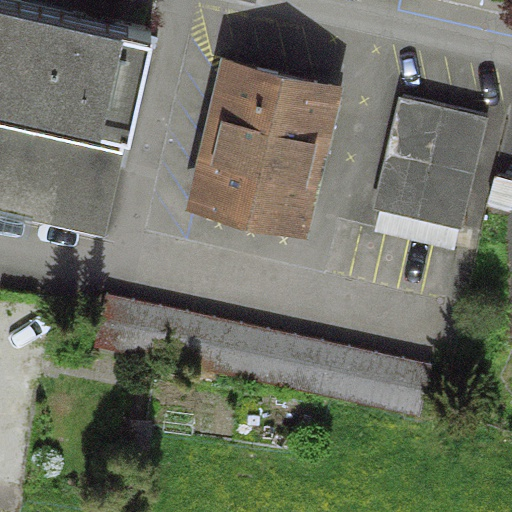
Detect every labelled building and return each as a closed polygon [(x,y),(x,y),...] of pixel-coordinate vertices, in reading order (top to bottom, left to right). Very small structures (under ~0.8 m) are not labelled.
[(0,0),(0,212),(100,235),(147,30),(13,0),(0,0)] [(192,201),(295,225),(328,88),(225,63),(192,201)] [(372,210),(457,230),(484,117),(399,97),(372,210)] [(415,416),(426,366),(102,296),(91,346),(415,416)] [(117,461),(141,463),(145,430),(121,427),(117,461)]
